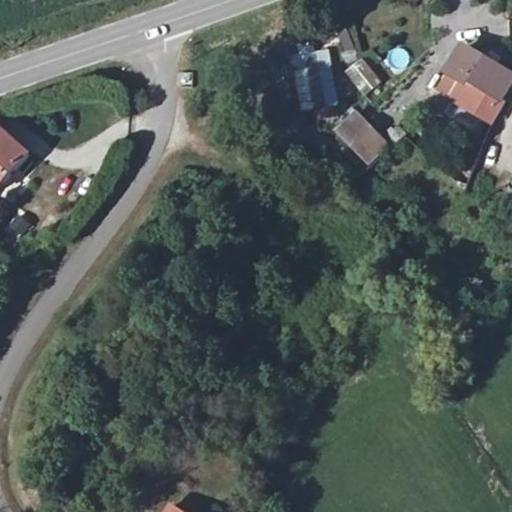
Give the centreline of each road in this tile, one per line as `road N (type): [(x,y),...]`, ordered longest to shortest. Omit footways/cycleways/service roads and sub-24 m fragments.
road 1 (unclassified): [(0,410),(40,319),(146,161),(162,85),(164,23)]
road 2 (primary): [(164,23),(0,80)]
